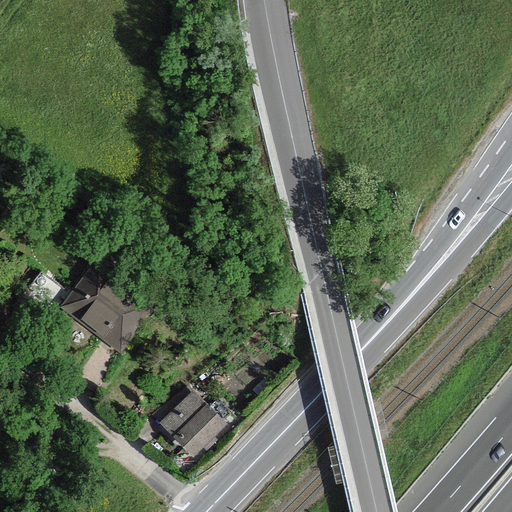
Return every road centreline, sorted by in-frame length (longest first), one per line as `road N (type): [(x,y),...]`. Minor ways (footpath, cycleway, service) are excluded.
road 1 (tertiary): [(264,0),(376,511)]
road 2 (primary): [(205,511),(375,335),(511,175)]
road 3 (track): [(201,511),(0,348)]
